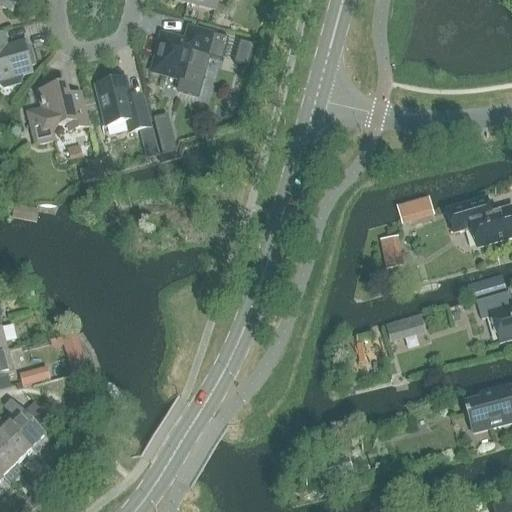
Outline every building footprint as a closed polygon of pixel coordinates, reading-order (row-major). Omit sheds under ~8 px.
[(0,0),(0,9),(13,13),(17,0),(0,0)] [(169,0),(170,1),(216,13),(219,0),(169,0)] [(162,37),(152,74),(182,82),(179,93),(201,99),(212,58),(225,62),(231,41),(215,37),(189,30),(185,43),(162,37)] [(2,36),(0,37),(0,88),(1,89),(22,85),(24,77),(31,74),(23,45),(7,50),(2,36)] [(241,44),(235,65),(250,69),(256,48),(241,44)] [(106,129),(126,125),(129,137),(137,134),(137,133),(150,130),(142,99),(130,102),(125,82),(96,89),(106,129)] [(68,100),(65,88),(38,95),(43,113),(34,115),(31,116),(30,119),(29,122),(34,141),(36,144),(42,146),(54,143),(52,131),(74,125),(76,132),(88,129),(80,97),(68,100)] [(156,118),(165,154),(180,149),(171,114),(156,118)] [(155,145),(144,148),(147,161),(159,159),(155,145)] [(88,171),(79,173),(82,184),(102,179),(98,162),(86,165),(88,171)] [(434,219),(429,200),(396,210),(401,229),(434,219)] [(486,201),(446,212),(451,231),(470,225),(478,251),(511,241),(511,210),(490,216),(486,201)] [(12,221),(37,226),(39,213),(15,208),(12,221)] [(398,238),(380,241),(382,251),(399,248),(398,238)] [(505,292),(501,277),(467,287),(471,301),(505,292)] [(511,303),(509,294),(476,304),(481,320),(492,317),(500,345),(511,341),(511,303)] [(0,354),(8,353),(6,344),(17,341),(13,327),(2,330),(0,322),(0,319),(2,319),(0,312),(0,354)] [(398,324),(386,328),(391,345),(403,341),(398,324)] [(74,337),(62,341),(66,356),(81,352),(77,337),(77,336),(74,337)] [(8,353),(0,354),(0,379),(14,377),(8,353)] [(23,389),(27,388),(46,383),(43,371),(20,377),(23,389)] [(473,436),(511,425),(511,405),(511,404),(511,388),(480,397),(481,402),(465,406),(473,436)] [(7,428),(32,453),(37,458),(51,444),(47,440),(46,438),(35,427),(42,420),(31,408),(23,415),(11,404),(4,411),(14,421),(7,428)] [(32,453),(7,428),(0,435),(0,434),(0,448),(17,466),(32,453)] [(0,476),(3,480),(17,466),(0,448),(0,476)] [(347,458),(325,465),(330,480),(352,474),(347,458)] [(53,474),(38,488),(48,498),(63,484),(53,474)] [(39,492),(26,503),(34,511),(46,500),(39,492)] [(511,511),(511,502),(492,508),(492,511),(511,511)]
